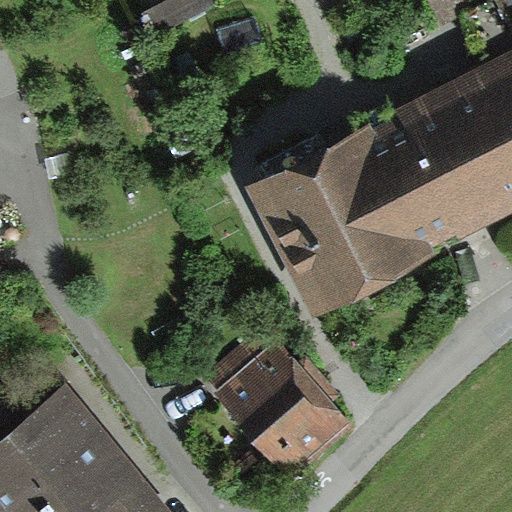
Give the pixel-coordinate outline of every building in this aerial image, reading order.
[(201,0),(166,0),(144,12),(154,32),(205,6),(201,0)] [(246,189),(306,306),(511,201),(511,0),(496,0),(485,6),(510,55),(246,189)] [(419,0),(428,16),(460,0),(419,0)] [(218,384),(272,455),(328,412),(274,341),(218,384)] [(62,389),(0,441),(0,511),(85,511),(132,472),(62,389)]
